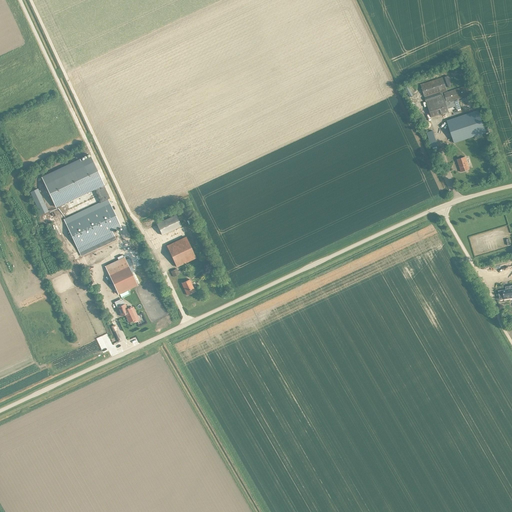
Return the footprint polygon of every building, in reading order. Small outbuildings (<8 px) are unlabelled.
[(420,85),(425,98),(447,91),(442,78),(420,85)] [(444,94),(444,96),(443,97),(443,96),(426,102),(431,118),(460,108),(457,100),(446,104),(445,100),(446,100),(447,103),(469,95),(466,86),(444,94)] [(471,106),(472,104),(472,103),(471,102),(470,100),(469,100),(469,99),(467,99),(466,99),(464,99),(463,100),(463,101),(462,102),(462,104),(462,106),(462,107),(463,108),(465,109),(467,109),(469,109),(470,108),(471,107),(471,106)] [(447,121),(454,143),(485,133),(478,111),(447,121)] [(70,112),(22,135),(35,161),(78,141),(86,159),(91,157),(70,112)] [(427,133),(431,148),(437,146),(432,131),(427,133)] [(99,203),(108,199),(110,198),(91,157),(86,159),(43,179),(56,207),(93,189),(99,203)] [(457,160),(461,172),(469,170),(469,169),(465,157),(457,160)] [(121,227),(108,199),(99,203),(64,220),(79,253),(115,235),(113,231),(121,227)] [(157,224),(162,236),(181,226),(176,215),(157,224)] [(167,246),(177,267),(195,258),(186,237),(167,246)] [(105,266),(118,295),(137,286),(124,257),(105,266)] [(171,271),(173,277),(179,274),(176,269),(171,271)] [(181,284),(182,284),(187,295),(187,296),(195,292),(189,280),(181,284)] [(503,299),(504,302),(504,299),(511,298),(511,285),(509,286),(509,287),(510,287),(510,288),(507,288),(507,290),(502,291),(502,290),(502,291),(498,291),(499,294),(498,294),(498,296),(499,296),(500,300),(503,299)] [(127,309),(124,304),(117,308),(121,316),(125,315),(129,322),(128,323),(129,323),(133,321),(133,323),(139,320),(134,309),(132,310),(131,307),(127,309)]
